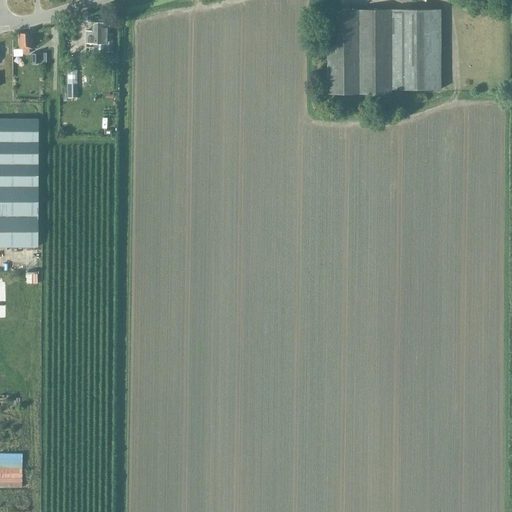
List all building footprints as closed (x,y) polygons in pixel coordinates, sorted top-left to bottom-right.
[(392,9),(327,9),(327,94),(392,94),(392,89),(392,9)] [(440,9),(392,9),(392,89),(440,89),(440,9)] [(86,30),(85,43),(105,43),(105,52),(112,52),(113,34),(110,34),(110,17),(92,17),(92,30),(86,30)] [(32,49),(31,33),(19,34),(19,49),(14,49),(14,56),(23,56),(23,54),(30,53),(30,49),(32,49)] [(76,70),(67,71),(67,97),(77,97),(76,70)] [(0,246),(38,246),(38,118),(0,118),(0,246)] [(8,266),(18,266),(18,258),(8,258),(8,266)]
